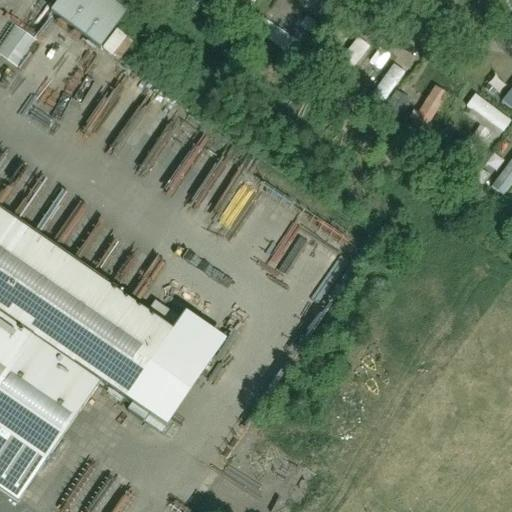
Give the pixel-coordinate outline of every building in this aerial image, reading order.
[(58,0),(49,13),(99,49),(125,15),(117,9),(123,1),(121,0),(58,0)] [(277,31),(288,40),(298,27),(273,8),(256,30),(270,41),(277,31)] [(0,42),(0,69),(17,47),(4,37),(0,42)] [(340,53),(347,64),(372,48),(365,37),(340,53)] [(406,54),(370,91),(384,105),(421,68),(406,54)] [(437,89),(412,131),(426,139),(451,97),(437,89)] [(509,135),(511,130),(511,121),(476,97),(469,108),(509,135)] [(511,174),(492,195),(504,206),(511,197),(511,174)] [(0,487),(20,501),(48,461),(101,381),(129,399),(175,331),(147,313),(0,214),(0,487)] [(236,326),(215,351),(223,358),(244,334),(236,326)] [(436,384),(448,369),(440,362),(428,377),(436,384)] [(224,470),(241,445),(232,439),(215,464),(224,470)] [(251,473),(262,480),(276,458),(265,451),(251,473)] [(83,470),(122,488),(129,473),(90,455),(83,470)]
